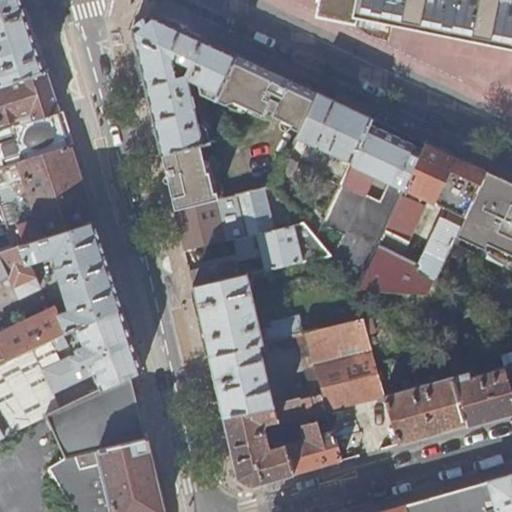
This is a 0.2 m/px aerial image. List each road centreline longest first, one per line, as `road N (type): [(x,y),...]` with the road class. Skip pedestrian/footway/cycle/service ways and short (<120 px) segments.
road 1 (tertiary): [(215,511),(70,14)]
road 2 (residential): [(211,0),(511,140)]
road 3 (tertiary): [(511,442),(276,511)]
